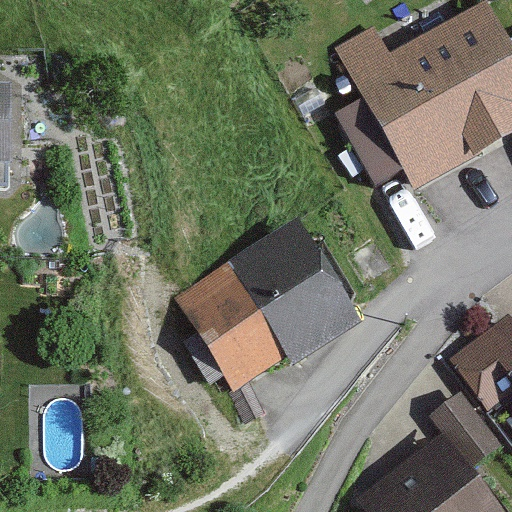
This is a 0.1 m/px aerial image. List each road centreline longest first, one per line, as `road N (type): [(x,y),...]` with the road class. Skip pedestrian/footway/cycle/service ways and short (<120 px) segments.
road 1 (residential): [(312,511),(348,440),(429,334),(469,264)]
road 2 (residential): [(469,264),(394,309),(257,456)]
